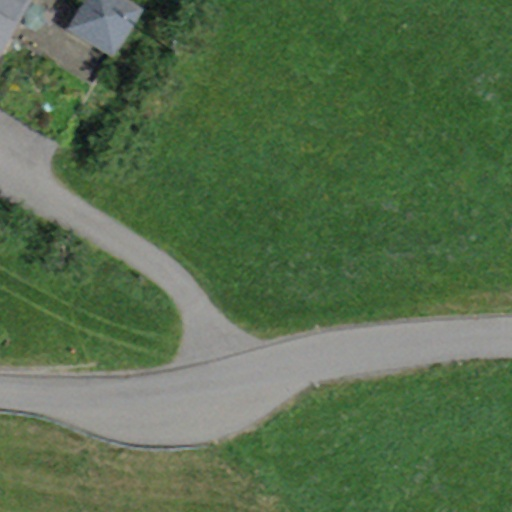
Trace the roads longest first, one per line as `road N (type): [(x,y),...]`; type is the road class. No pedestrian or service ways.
road 1 (unclassified): [(511,331),(375,326),(219,346),(82,388),(0,378)]
road 2 (track): [(0,158),(142,246),(219,346)]
